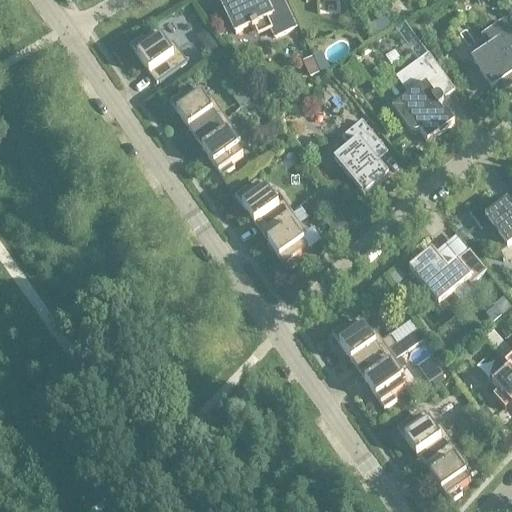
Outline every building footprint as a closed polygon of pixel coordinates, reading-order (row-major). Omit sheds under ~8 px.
[(227,0),(221,3),(236,35),(251,28),(253,31),(258,28),(257,25),(267,21),(276,39),(295,30),(281,0),(278,0),(266,6),(263,0),(227,0)] [(385,22),(375,29),(379,35),(390,29),(385,22)] [(473,63),(492,90),(497,86),(501,92),(511,84),(511,61),(506,52),(511,47),(511,35),(504,23),(482,37),(489,47),(488,53),(473,63)] [(130,48),(157,86),(187,65),(173,44),(166,48),(158,36),(146,44),(143,39),(130,48)] [(215,39),(204,47),(212,59),(223,51),(215,39)] [(396,79),(410,99),(392,111),(393,112),(395,111),(409,132),(411,133),(414,134),(417,134),(419,133),(428,145),(454,126),(445,113),(443,115),(440,110),(443,108),(443,107),(444,106),(444,105),(444,104),(444,103),(444,102),(444,101),(455,92),(428,56),(396,79)] [(312,59),(304,63),(311,80),(320,76),(312,59)] [(247,87),(236,94),(244,105),(254,97),(247,87)] [(170,104),(196,142),(227,121),(212,100),(206,105),(197,92),(185,101),(182,96),(170,104)] [(241,141),(227,121),(196,142),(222,180),(235,171),(231,166),(243,158),(234,145),(241,141)] [(334,162),(364,198),(389,178),(377,163),(377,159),(376,157),(384,150),(362,123),(342,140),(350,149),(334,162)] [(235,198),(262,236),(292,214),(278,194),(272,198),(263,186),(251,194),(248,189),(235,198)] [(511,217),(510,219),(495,200),(471,219),(483,233),(492,229),(506,263),(507,262),(503,254),(511,247),(511,217)] [(306,235),(292,214),(262,236),(288,273),(300,265),(297,260),(309,251),(300,239),(306,235)] [(339,214),(326,223),(336,237),(349,228),(339,214)] [(409,272),(435,302),(439,305),(444,303),(468,283),(471,286),(486,273),(470,253),(448,271),(432,253),(409,272)] [(502,298),(493,306),(502,317),(511,309),(502,298)] [(332,336),(359,374),(389,353),(375,332),(369,337),(360,324),(348,333),(345,328),(332,336)] [(428,340),(421,330),(389,353),(396,362),(428,340)] [(486,340),(496,351),(503,345),(493,334),(486,340)] [(403,373),(396,362),(389,353),(359,374),(385,412),(397,403),(394,398),(406,390),(397,377),(403,373)] [(511,360),(505,367),(508,371),(492,385),(500,394),(494,399),(505,413),(511,407),(511,360)] [(398,430),(424,468),(455,446),(441,426),(434,431),(426,418),(414,426),(410,421),(398,430)] [(469,467),(455,446),(424,468),(451,505),(463,497),(460,492),(471,484),(463,471),(469,467)]
